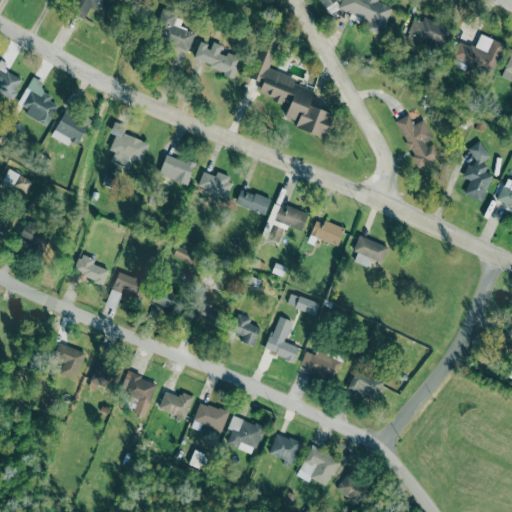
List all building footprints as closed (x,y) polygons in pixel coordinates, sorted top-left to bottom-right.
[(98,0),(72,0),(67,10),(83,19),(90,7),(94,9),(98,0)] [(334,0),(318,0),(324,8),(334,0)] [(341,0),(338,8),(370,21),(367,29),(380,34),(392,5),(379,0),(341,0)] [(187,52),(195,33),(179,26),(183,18),(165,10),(153,37),(187,52)] [(412,18),(407,35),(445,46),(450,26),(422,18),(422,20),(412,18)] [(503,43),(479,34),(474,47),(458,41),(451,59),(492,74),(503,43)] [(269,69),(278,39),(264,35),(250,78),(261,82),(258,94),(288,104),(284,117),(296,121),(294,128),(324,137),(332,113),(308,105),(313,90),(293,84),(295,77),(269,69)] [(192,60),(235,75),(240,58),(219,51),(222,45),(210,41),(209,44),(199,41),(192,60)] [(500,77),(511,82),(511,52),(500,77)] [(0,91),(12,98),(22,79),(4,70),(7,64),(0,60),(0,91)] [(27,109),(25,114),(46,125),(57,105),(49,100),(52,95),(38,88),(42,81),(32,76),(17,103),(27,109)] [(50,136),(68,145),(70,140),(77,144),(90,120),(66,107),(50,136)] [(395,121),(419,167),(439,156),(431,141),(434,140),(423,119),(414,124),(408,114),(395,121)] [(148,142),(122,134),(125,126),(113,123),(110,133),(114,134),(109,150),(114,151),(111,161),(125,165),(127,157),(142,161),(148,142)] [(467,148),(475,159),(473,165),(468,163),(462,176),(470,179),(464,192),(481,200),(493,174),(485,171),(487,165),(481,162),(491,155),(480,139),(467,148)] [(194,164),(165,154),(158,174),(187,184),(194,164)] [(196,189),(225,198),(232,176),(216,172),(215,175),(202,171),(196,189)] [(32,182),(19,174),(17,177),(8,172),(3,179),(25,193),(32,182)] [(496,198),(497,196),(492,194),(498,182),(502,184),(503,184),(504,184),(507,177),(511,179),(511,209),(511,207),(507,205),(508,204),(496,198)] [(264,214),(269,198),(240,189),(235,204),(264,214)] [(279,204),(274,221),(301,229),(306,212),(279,204)] [(0,230),(5,233),(15,217),(0,207),(0,230)] [(316,218),(309,234),(337,246),(344,230),(316,218)] [(41,252),(51,237),(28,221),(18,235),(41,252)] [(388,247),(359,235),(352,250),(357,252),(353,261),(366,266),(370,258),(381,263),(388,247)] [(190,264),(195,254),(177,245),(172,255),(190,264)] [(72,272),(102,284),(107,269),(92,264),(94,259),(79,253),(72,272)] [(138,296),(145,281),(119,270),(111,288),(121,293),(123,288),(138,296)] [(176,287),(161,281),(153,304),(178,312),(183,297),(173,294),(176,287)] [(211,307),(214,298),(199,293),(190,320),(215,328),(220,311),(211,307)] [(286,304),(315,314),(319,303),(290,293),(286,304)] [(501,335),(511,339),(511,307),(501,335)] [(259,327),(249,324),(251,318),(237,314),(232,332),(242,335),(240,342),(254,345),(259,327)] [(298,347),(284,341),(291,321),(277,315),(265,350),(293,360),(298,347)] [(59,374),(76,379),(85,352),(58,343),(53,358),(63,362),(59,374)] [(315,355),(305,351),(298,367),(332,382),(341,362),(317,350),(315,355)] [(114,389),(121,369),(96,361),(89,381),(114,389)] [(384,382),(355,369),(346,389),(375,402),(384,382)] [(144,417),(156,382),(129,372),(121,393),(137,399),(132,413),(144,417)] [(180,393),(179,396),(163,392),(158,410),(186,417),(191,396),(180,393)] [(228,410),(197,403),(193,422),(223,429),(228,410)] [(262,425),(231,416),(227,431),(226,430),(222,443),(254,453),(262,425)] [(268,454),(292,464),(300,442),(276,433),(268,454)] [(338,459),(310,446),(296,475),(309,481),(310,478),(326,485),(338,459)] [(202,459),(204,453),(193,450),(189,464),(197,467),(200,458),(202,459)] [(369,485),(347,471),(334,490),(357,505),(369,485)]
